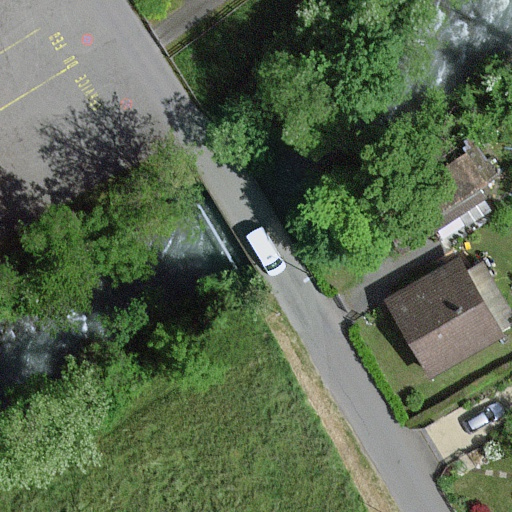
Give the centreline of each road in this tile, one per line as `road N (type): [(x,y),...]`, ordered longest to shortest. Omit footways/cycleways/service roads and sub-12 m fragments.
road 1 (residential): [(274,264),(102,0)]
road 2 (residential): [(274,264),(425,511)]
